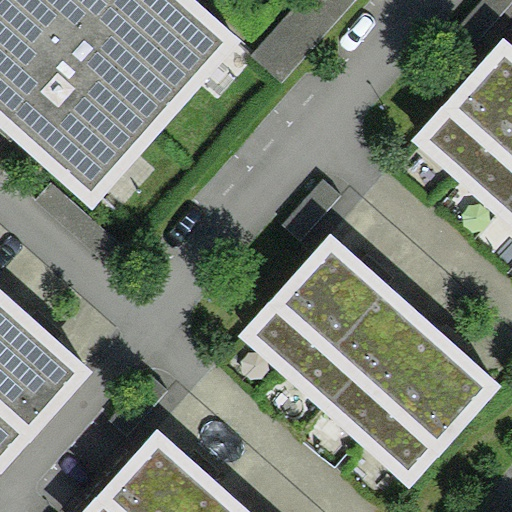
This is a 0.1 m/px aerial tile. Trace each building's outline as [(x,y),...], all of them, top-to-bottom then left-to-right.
[(224,52),(165,0),(0,0),(0,134),(84,209),(224,52)] [(511,64),(500,54),(417,146),(511,231),(511,64)] [(326,175),(291,214),(309,230),(344,191),(326,175)] [(488,391),(327,248),(244,341),(406,484),(488,391)] [(0,466),(80,373),(0,304),(0,466)] [(228,511),(148,443),(89,511),(228,511)]
